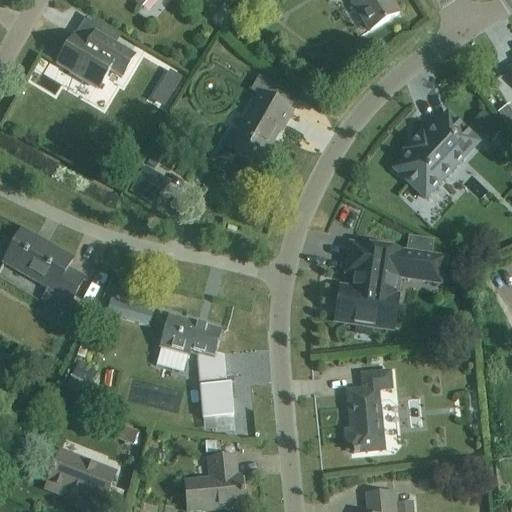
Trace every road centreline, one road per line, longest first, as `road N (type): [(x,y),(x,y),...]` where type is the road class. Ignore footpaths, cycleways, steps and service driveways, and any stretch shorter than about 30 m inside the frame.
road 1 (residential): [(282,279),(334,151),(397,78),(468,29)]
road 2 (residential): [(282,279),(139,248),(0,187)]
road 3 (residential): [(293,511),(282,279)]
